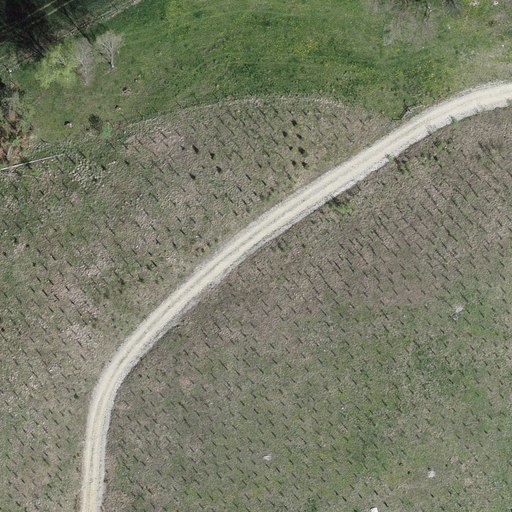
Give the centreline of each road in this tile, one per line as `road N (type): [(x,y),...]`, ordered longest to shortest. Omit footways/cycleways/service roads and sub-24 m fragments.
road 1 (track): [(91,511),(105,382),(261,227),(426,121),(511,93)]
road 2 (motorway): [(511,478),(0,453)]
road 3 (motorway): [(0,506),(155,511)]
